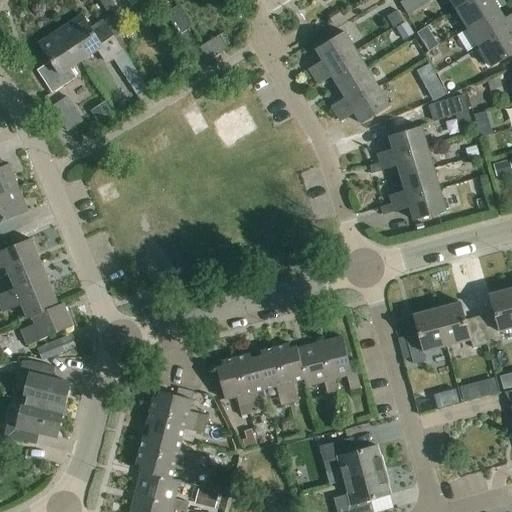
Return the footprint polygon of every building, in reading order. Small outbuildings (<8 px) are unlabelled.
[(98,0),(107,13),(117,6),(115,2),(117,0),(98,0)] [(405,0),(400,3),(404,10),(408,16),(420,9),(415,0),(405,0)] [(449,0),(455,10),(471,0),(449,0)] [(492,0),(471,0),(455,10),(467,30),(499,10),(492,0)] [(178,7),(166,15),(180,36),(192,28),(178,7)] [(511,16),(505,21),(499,10),(467,30),(457,36),(467,54),(478,47),(479,49),(511,28),(511,16)] [(333,24),(343,19),(338,12),(329,17),(333,24)] [(387,18),(393,29),(404,23),(397,12),(387,18)] [(115,14),(103,22),(106,26),(114,39),(126,31),(115,14)] [(82,17),(61,31),(81,62),(98,51),(106,63),(113,59),(128,82),(138,76),(114,39),(106,26),(95,26),(90,29),(82,17)] [(412,36),(414,35),(406,23),(405,24),(396,30),(403,42),(412,36)] [(511,28),(479,49),(491,69),(511,56),(511,28)] [(81,62),(61,31),(39,45),(51,63),(38,72),(53,94),(77,79),(71,69),(81,62)] [(309,71),(314,78),(356,52),(344,33),(316,51),(323,62),(309,71)] [(198,47),(208,63),(228,50),(218,34),(198,47)] [(429,53),(439,46),(436,42),(426,48),(429,53)] [(332,77),(339,88),(367,71),(356,52),(314,78),(318,85),(332,77)] [(332,108),(336,115),(379,89),(367,71),(339,88),(346,99),(332,108)] [(490,92),(503,88),(500,79),(487,82),(490,92)] [(446,96),(438,81),(425,87),(433,103),(446,96)] [(379,89),(336,115),(341,122),(355,114),(362,126),(390,108),(379,89)] [(463,97),(450,100),(449,101),(440,103),(428,107),(428,108),(433,124),(435,123),(455,117),(468,113),(463,97)] [(67,99),(52,109),(68,133),(83,123),(67,99)] [(107,105),(92,115),(96,121),(97,123),(112,113),(111,112),(107,105)] [(477,122),(484,120),(488,119),(486,113),(482,114),(475,116),(474,117),(475,122),(477,122)] [(378,155),(380,164),(427,150),(421,128),(389,138),(393,151),(378,155)] [(398,167),(402,180),(434,170),(427,150),(380,164),(383,172),(398,167)] [(494,166),(498,178),(511,173),(511,170),(509,161),(494,166)] [(371,175),(383,172),(380,164),(369,167),(371,175)] [(0,197),(19,189),(9,166),(0,170),(0,197)] [(390,197),(392,205),(440,191),(434,170),(402,180),(405,192),(390,197)] [(19,189),(0,197),(0,237),(3,237),(0,230),(0,224),(29,213),(19,189)] [(440,191),(392,205),(395,213),(410,209),(414,222),(446,213),(440,191)] [(392,205),(380,209),(383,217),(395,213),(392,205)] [(5,278),(9,276),(40,263),(31,240),(0,252),(0,270),(1,270),(5,278)] [(0,295),(0,305),(50,285),(40,263),(9,276),(15,289),(0,295)] [(22,306),(27,320),(58,307),(50,285),(0,305),(3,314),(22,306)] [(494,314),(480,317),(487,345),(502,341),(499,333),(511,329),(511,289),(489,296),(494,314)] [(461,304),(437,310),(447,347),(470,341),(473,349),(487,345),(480,317),(466,321),(461,304)] [(58,307),(27,320),(31,327),(21,331),(28,347),(73,328),(63,305),(58,307)] [(447,347),(437,310),(413,317),(418,334),(406,337),(413,365),(426,362),(423,353),(447,347)] [(71,337),(37,350),(42,363),(76,349),(71,337)] [(330,381),(334,380),(347,377),(351,391),(361,388),(357,373),(352,374),(343,338),(320,344),(330,381)] [(320,344),(297,350),(304,380),(306,387),(324,383),(328,397),(338,395),(334,380),(330,381),(320,344)] [(289,345),(275,349),(290,405),(299,402),(294,383),(304,380),(297,350),(297,348),(290,350),(289,345)] [(290,405),(275,349),(261,353),(262,357),(257,359),(265,390),(276,387),(281,407),(290,405)] [(250,356),(236,360),(251,415),(259,413),(254,393),(265,390),(257,359),(251,360),(250,356)] [(251,415),(236,360),(222,363),(223,368),(217,369),(225,401),(236,398),(242,417),(251,415)] [(23,402),(63,411),(70,384),(52,380),(55,368),(30,362),(22,363),(20,373),(30,375),(23,402)] [(496,384),(461,392),(465,407),(500,398),(496,384)] [(191,401),(193,393),(178,389),(176,397),(191,401)] [(150,412),(206,426),(209,417),(189,412),(192,401),(191,401),(176,397),(160,393),(159,399),(154,398),(150,412)] [(63,411),(23,402),(17,428),(7,425),(4,438),(36,446),(39,434),(57,439),(63,411)] [(204,435),(206,426),(150,412),(147,426),(151,427),(150,433),(181,441),(184,430),(204,435)] [(179,452),(181,441),(150,433),(148,438),(144,437),(140,451),(196,466),(198,457),(179,452)] [(341,469),(344,482),(384,471),(377,447),(352,454),(348,440),(319,448),(326,473),(341,469)] [(140,473),(141,473),(172,480),(174,470),(194,475),(196,466),(140,451),(137,465),(141,467),(140,473)] [(384,471),(344,482),(348,496),(333,500),(336,511),(367,511),(365,502),(390,495),(384,471)] [(141,473),(135,496),(173,506),(172,510),(180,511),(186,511),(189,504),(174,500),(179,482),(172,480),(141,473)] [(219,496),(198,491),(195,504),(216,509),(219,496)] [(173,506),(135,496),(131,511),(171,511),(172,510),(173,506)]
